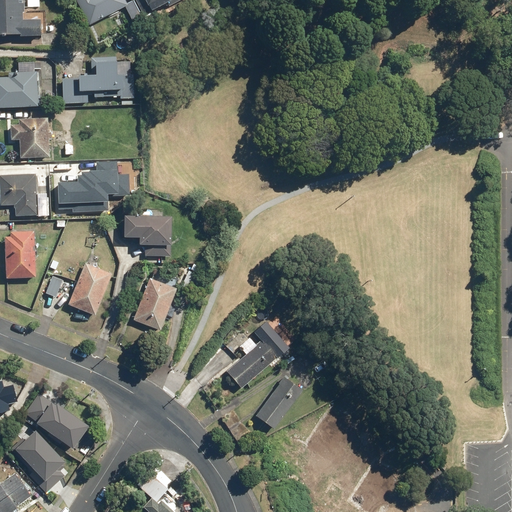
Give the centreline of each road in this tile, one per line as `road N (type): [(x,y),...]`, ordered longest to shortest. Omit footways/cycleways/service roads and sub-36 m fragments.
road 1 (residential): [(0,333),(151,401)]
road 2 (residential): [(151,401),(201,450),(238,511)]
road 3 (residential): [(80,511),(151,401)]
